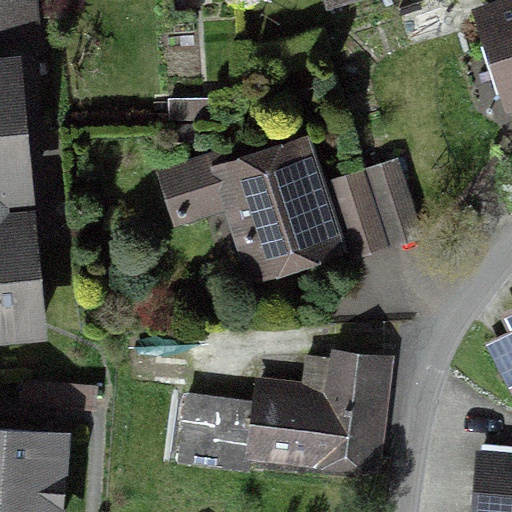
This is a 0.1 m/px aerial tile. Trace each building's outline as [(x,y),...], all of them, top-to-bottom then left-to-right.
[(0,0),(0,49),(40,46),(36,0),(0,0)] [(398,0),(325,0),(332,21),(399,0),(398,0)] [(511,13),(483,23),(511,108),(511,13)] [(43,213),(32,71),(0,73),(0,353),(54,349),(45,228),(18,231),(16,215),(43,213)] [(328,196),(315,150),(168,190),(180,235),(234,221),(249,277),(261,274),(264,288),(347,265),(328,196)] [(366,184),(387,254),(422,244),(402,174),(366,184)] [(366,184),(328,196),(347,265),(387,254),(366,184)] [(511,308),(498,316),(506,331),(481,343),(505,391),(511,387),(511,308)] [(384,486),(396,370),(329,363),(328,371),(310,369),(307,395),(264,391),(262,412),(192,406),(186,467),(256,473),(384,486)] [(0,511),(78,511),(83,445),(0,439),(0,511)] [(511,511),(511,472),(486,471),(484,511),(511,511)]
